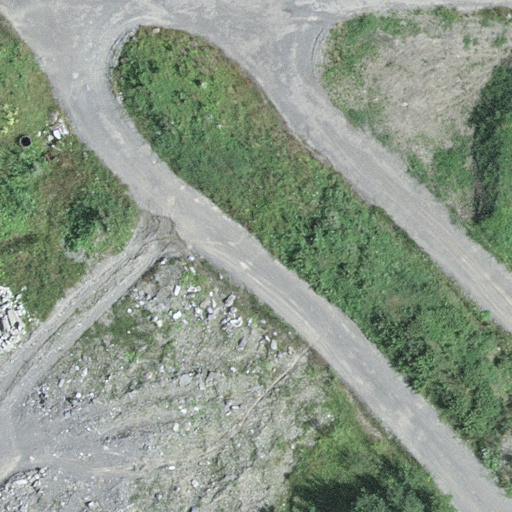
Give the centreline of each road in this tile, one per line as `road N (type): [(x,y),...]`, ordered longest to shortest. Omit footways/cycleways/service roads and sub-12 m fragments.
road 1 (track): [(511,343),(359,273),(25,82),(0,37)]
road 2 (track): [(205,0),(168,4),(25,82)]
